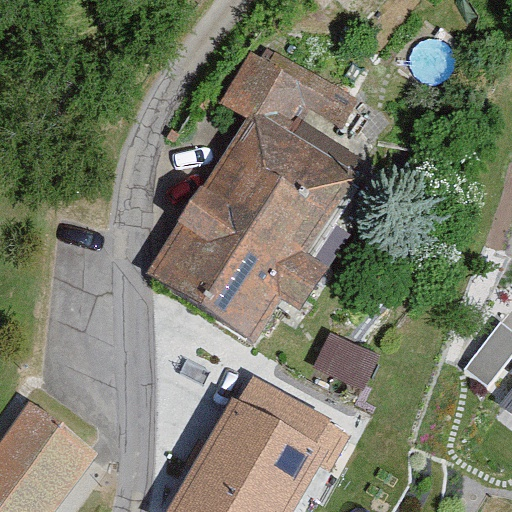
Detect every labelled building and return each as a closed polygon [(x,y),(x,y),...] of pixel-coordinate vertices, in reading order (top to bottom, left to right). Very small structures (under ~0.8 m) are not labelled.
[(343,109),(256,61),(224,119),(256,127),(314,163),(343,109)] [(314,163),(256,127),(168,268),(166,319),(268,380),(376,199),(314,163)] [(511,329),(500,321),(470,370),(495,386),(511,358),(511,329)] [(333,333),(322,367),(375,383),(385,350),(333,333)] [(511,376),(511,378),(511,397),(501,411),(511,419),(511,376)] [(338,448),(257,397),(185,511),(327,511),(334,501),(313,488),(338,448)] [(83,511),(105,481),(31,430),(0,474),(0,511),(83,511)]
